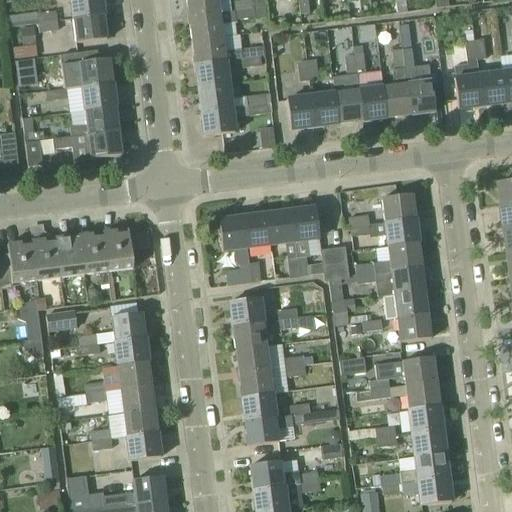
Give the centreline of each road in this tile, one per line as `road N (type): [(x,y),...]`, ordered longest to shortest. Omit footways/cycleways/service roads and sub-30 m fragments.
road 1 (residential): [(485,511),(441,149)]
road 2 (residential): [(196,511),(156,186)]
road 3 (residential): [(156,186),(441,149)]
road 4 (residential): [(156,186),(131,0)]
road 5 (residential): [(0,206),(156,186)]
